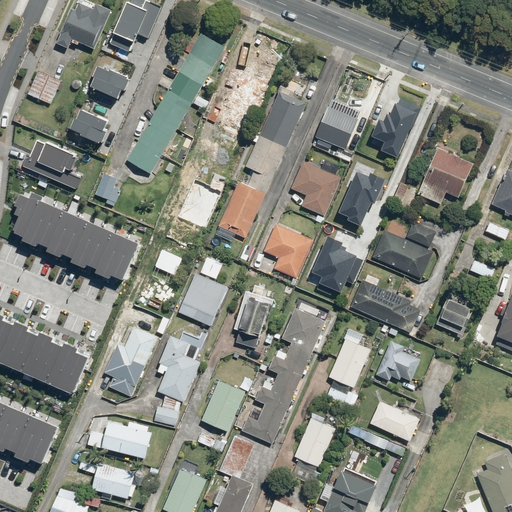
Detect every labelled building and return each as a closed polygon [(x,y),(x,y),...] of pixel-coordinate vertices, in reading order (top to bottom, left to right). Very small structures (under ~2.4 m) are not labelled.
[(158,6),(144,0),(129,0),(110,43),(129,51),(138,31),(146,34),(158,6)] [(73,39),(95,50),(113,11),(97,4),(94,9),(80,3),(76,10),(72,8),(60,33),(62,34),(57,43),(68,49),(73,39)] [(204,31),(129,158),(153,172),(228,46),(204,31)] [(109,72),(97,66),(92,77),(95,78),(91,87),(117,98),(121,89),(124,90),(129,79),(109,70),(109,72)] [(274,79),(244,67),(231,98),(261,110),(274,79)] [(31,100),(36,103),(38,97),(54,104),(64,80),(40,70),(30,93),(33,95),(31,100)] [(279,93),(245,166),(254,170),(248,185),(238,181),(220,223),(217,222),(213,233),(215,234),(223,237),(226,230),(245,238),(273,178),(308,102),(292,95),(295,90),(283,85),(281,84),(278,92),(279,93)] [(334,98),(318,133),(350,147),(363,117),(361,116),(363,111),(334,98)] [(399,157),(421,108),(399,98),(391,115),(388,114),(384,122),(379,120),(372,135),(385,141),(382,150),(399,157)] [(75,118),(70,129),(82,134),(81,136),(100,144),(105,132),(102,130),(106,121),(81,110),(77,119),(75,118)] [(250,127),(224,116),(215,136),(241,147),(250,127)] [(481,154),(487,140),(478,136),(472,151),(481,154)] [(46,145),(36,140),(24,168),(75,189),(81,176),(67,170),(74,155),(47,143),(46,145)] [(442,145),(421,191),(444,201),(450,190),(462,195),(477,161),(467,154),(460,153),(442,145)] [(344,175),(306,158),(294,186),(309,193),(304,204),(327,214),(344,175)] [(511,167),(511,166),(494,202),(509,208),(508,210),(507,214),(511,216),(511,213),(511,167)] [(208,177),(199,173),(188,199),(208,208),(201,224),(210,227),(230,181),(210,172),(208,177)] [(348,220),(360,226),(371,201),(374,203),(385,179),(370,173),(368,177),(358,172),(340,213),(350,217),(348,220)] [(418,188),(402,180),(393,201),(409,208),(418,188)] [(12,233),(22,238),(39,201),(41,197),(31,193),(29,198),(20,194),(15,206),(18,208),(14,214),(19,217),(12,233)] [(21,240),(35,246),(37,243),(53,207),(39,201),(22,238),(21,240)] [(37,243),(48,248),(64,212),(53,207),(37,243)] [(47,251),(60,257),(61,254),(78,218),(64,212),(48,248),(47,251)] [(61,254),(72,259),(89,223),(78,218),(61,254)] [(439,229),(416,219),(409,235),(432,245),(439,229)] [(511,228),(511,227),(492,219),(487,231),(508,239),(511,228)] [(316,238),(279,221),(266,249),(281,256),(277,266),(299,277),(316,238)] [(71,262),(84,268),(86,264),(102,229),(89,223),(72,259),(71,262)] [(436,249),(388,228),(375,255),(424,277),(436,249)] [(86,264),(97,269),(113,234),(102,229),(86,264)] [(95,272),(109,278),(110,275),(126,240),(113,234),(97,269),(95,272)] [(328,237),(312,273),(321,277),(317,288),(331,294),(333,289),(340,292),(345,281),(353,284),(363,259),(339,249),(342,243),(328,237)] [(110,275),(122,280),(138,245),(126,240),(110,275)] [(498,267),(478,259),(474,269),(493,277),(498,267)] [(198,271),(181,310),(213,324),(231,284),(198,271)] [(366,278),(354,304),(414,330),(424,307),(413,302),(414,299),(366,278)] [(453,290),(439,322),(466,334),(480,302),(453,290)] [(238,341),(241,342),(258,347),(261,333),(266,335),(276,299),(255,293),(245,329),(242,328),(238,341)] [(245,429),(275,442),(330,318),(329,318),(333,307),(318,301),(314,311),(300,305),(286,336),(295,340),(288,357),(279,353),(273,366),(282,370),(274,388),(265,384),(259,397),(268,401),(261,419),(251,414),(245,429)] [(507,321),(498,342),(511,347),(511,301),(511,303),(507,302),(503,313),(507,314),(505,320),(507,321)] [(2,321),(0,324),(0,354),(13,326),(2,321)] [(13,326),(0,354),(0,363),(10,368),(26,331),(28,328),(15,322),(13,326)] [(160,336),(135,325),(126,346),(119,342),(106,372),(114,376),(109,387),(132,397),(160,336)] [(349,337),(332,374),(357,385),(375,346),(363,340),(366,333),(352,326),(347,336),(349,337)] [(26,331),(10,368),(21,373),(38,336),(26,331)] [(172,364),(161,389),(187,400),(205,359),(200,357),(205,345),(175,332),(163,360),(172,364)] [(38,336),(21,373),(34,379),(51,342),(52,338),(39,333),(38,336)] [(395,338),(379,373),(391,378),(393,373),(403,378),(405,374),(415,379),(425,357),(405,348),(407,343),(395,338)] [(51,342),(34,379),(45,384),(62,347),(51,342)] [(62,347),(45,384),(58,390),(75,353),(77,349),(64,343),(62,347)] [(75,353),(58,390),(71,395),(88,358),(75,353)] [(474,452),(501,385),(475,375),(456,422),(460,423),(452,443),(474,452)] [(223,377),(205,417),(231,429),(250,389),(223,377)] [(423,417),(384,399),(373,422),(413,440),(423,417)] [(181,409),(160,404),(156,421),(177,426),(181,409)] [(0,450),(3,451),(4,448),(20,413),(7,407),(0,423),(0,450)] [(4,448),(16,453),(32,418),(20,413),(4,448)] [(314,415),(297,454),(311,459),(323,465),(340,426),(328,420),(314,415)] [(14,456),(27,462),(29,458),(45,424),(32,418),(16,453),(14,456)] [(113,418),(105,445),(149,458),(153,442),(156,430),(151,429),(152,424),(133,418),(132,423),(113,418)] [(29,458),(41,464),(56,429),(45,424),(29,458)] [(229,439),(205,430),(201,441),(225,450),(229,439)] [(223,470),(236,475),(220,511),(245,511),(260,479),(245,472),(257,442),(238,434),(223,470)] [(487,470),(477,474),(492,511),(511,511),(511,469),(505,452),(485,462),(487,470)] [(103,460),(95,487),(131,497),(136,482),(139,471),(103,460)] [(185,466),(167,506),(179,511),(195,511),(211,477),(185,466)] [(352,470),(346,467),(327,509),(335,511),(360,511),(361,510),(366,511),(368,511),(382,482),(379,481),(379,479),(357,469),(357,471),(353,469),(352,470)] [(449,511),(458,492),(426,478),(411,511),(449,511)] [(63,485),(51,511),(89,511),(95,497),(63,485)] [(279,497),(272,511),(302,511),(304,507),(292,501),(279,497)]
